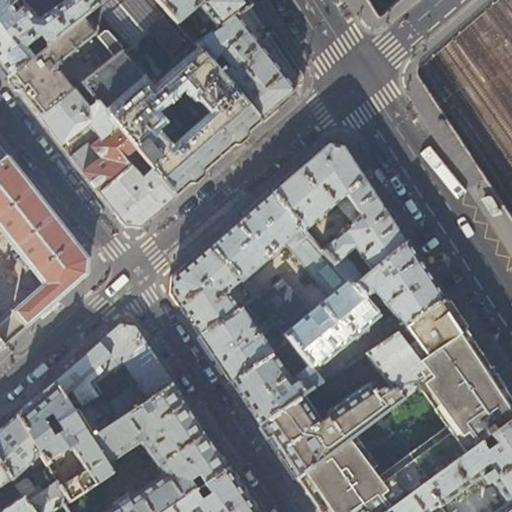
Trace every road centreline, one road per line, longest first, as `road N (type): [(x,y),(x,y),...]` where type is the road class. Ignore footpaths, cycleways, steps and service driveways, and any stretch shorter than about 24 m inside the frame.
road 1 (residential): [(355,81),(131,272)]
road 2 (residential): [(131,272),(285,511)]
road 3 (secondary): [(355,81),(511,309)]
road 4 (residential): [(0,105),(131,272)]
road 5 (residential): [(131,272),(0,389)]
road 6 (residential): [(449,0),(355,81)]
